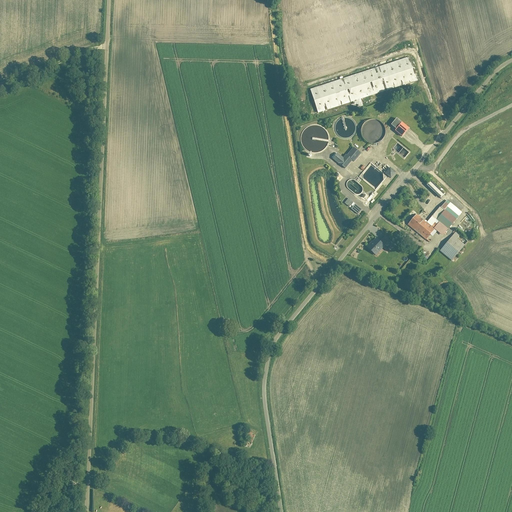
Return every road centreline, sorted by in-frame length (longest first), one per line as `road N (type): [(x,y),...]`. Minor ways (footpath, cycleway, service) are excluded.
road 1 (residential): [(511,60),(277,335),(264,393),(280,511)]
road 2 (residential): [(86,511),(109,0)]
